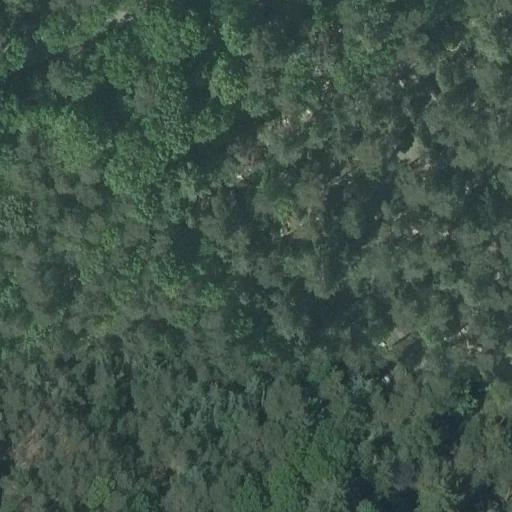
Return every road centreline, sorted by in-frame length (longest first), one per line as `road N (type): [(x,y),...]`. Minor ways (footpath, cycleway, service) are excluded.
road 1 (track): [(59,0),(88,74),(369,511)]
road 2 (primary): [(141,0),(0,63)]
